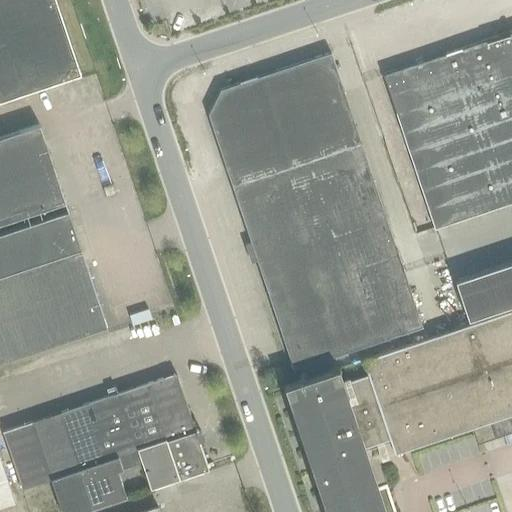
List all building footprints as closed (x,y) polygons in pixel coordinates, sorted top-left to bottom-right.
[(0,0),(0,104),(81,78),(55,0),(0,0)] [(404,137),(421,190),(414,192),(419,207),(426,204),(434,228),(511,201),(511,31),(507,33),(506,33),(505,33),(506,34),(498,37),(498,35),(497,36),(492,38),(490,35),(474,40),(476,44),(448,53),(447,49),(438,52),(439,55),(437,55),(438,57),(431,59),(431,58),(430,58),(430,59),(383,74),(404,137)] [(207,114),(290,360),(293,370),(422,326),(329,52),(310,58),(219,89),(207,114)] [(1,136),(0,136),(0,223),(14,219),(65,202),(45,142),(43,137),(39,124),(1,136)] [(103,188),(104,189),(106,197),(116,194),(113,184),(103,188)] [(0,361),(106,326),(93,286),(86,266),(69,213),(68,210),(18,227),(0,233),(0,361)] [(511,263),(511,262),(492,269),(505,306),(511,304),(511,263)] [(492,269),(474,275),(486,313),(505,306),(492,269)] [(474,275),(455,281),(467,319),(486,313),(474,275)] [(337,368),(283,386),(284,388),(325,511),(381,511),(375,492),(374,489),(365,463),(360,449),(388,440),(393,454),(402,451),(507,416),(511,430),(511,429),(511,309),(361,360),(366,374),(339,384),(335,371),(337,370),(337,368)] [(176,373),(147,383),(179,478),(208,469),(207,465),(205,461),(198,440),(204,439),(203,434),(201,430),(195,432),(195,430),(176,373)] [(141,462),(150,488),(179,478),(147,383),(118,392),(141,462)] [(93,507),(127,495),(118,470),(141,462),(118,392),(61,412),(93,507)] [(78,511),(93,507),(61,412),(32,421),(51,479),(61,511),(78,511)] [(51,479),(32,421),(3,431),(22,488),(51,479)] [(0,511),(159,511),(158,506),(140,511),(0,511),(0,508),(14,504),(8,484),(0,461),(0,511)]
